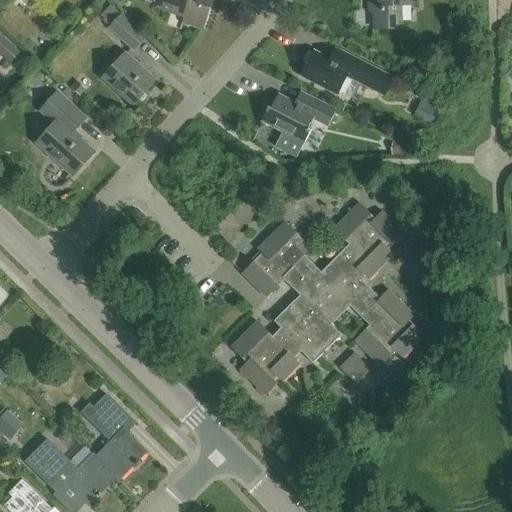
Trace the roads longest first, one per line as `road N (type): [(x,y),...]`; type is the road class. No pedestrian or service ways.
road 1 (residential): [(46,269),(282,0)]
road 2 (tertiary): [(227,453),(46,269)]
